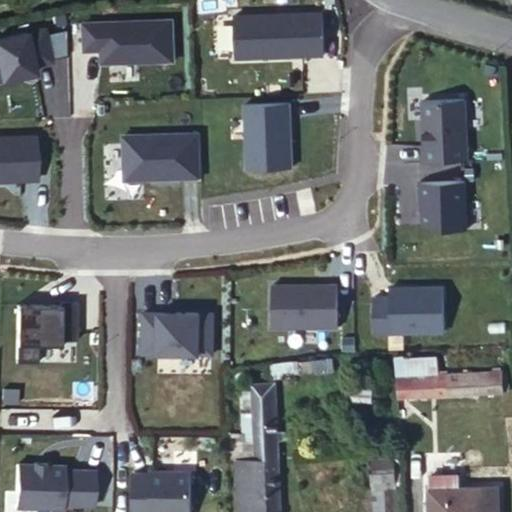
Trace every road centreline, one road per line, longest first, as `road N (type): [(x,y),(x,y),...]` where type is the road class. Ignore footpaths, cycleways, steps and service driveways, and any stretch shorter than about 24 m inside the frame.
road 1 (residential): [(401,0),(370,44),(359,187),(336,225),(196,249),(114,251)]
road 2 (residential): [(117,415),(114,251)]
road 3 (residential): [(72,126),(73,253)]
